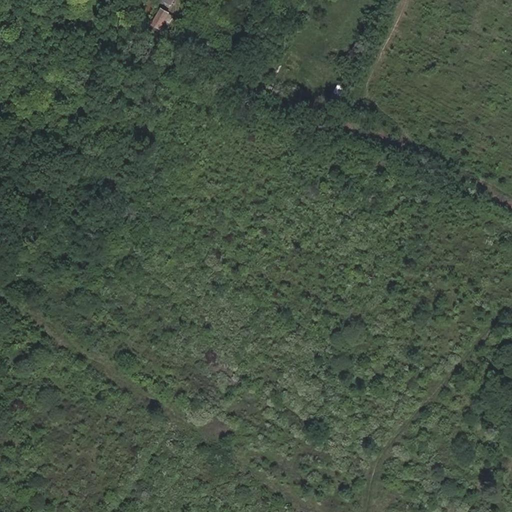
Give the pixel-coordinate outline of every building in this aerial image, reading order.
[(153,21),(160,25),(170,9),(163,4),(153,21)] [(14,23),(24,26),(26,21),(16,18),(14,23)] [(33,23),(26,21),(24,26),(23,28),(29,31),(33,23)] [(207,41),(201,51),(211,58),(218,47),(207,41)] [(269,85),(265,93),(278,99),(281,90),(269,85)]
